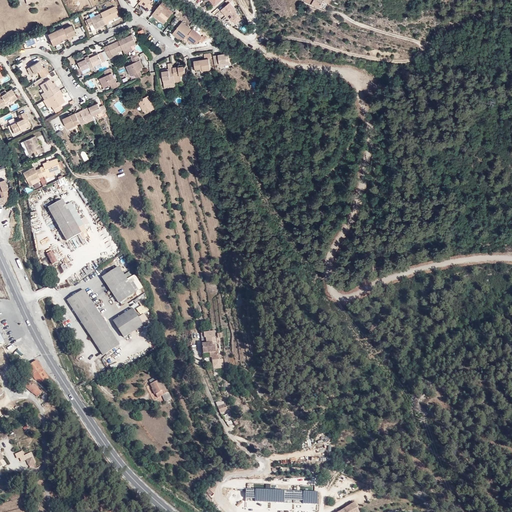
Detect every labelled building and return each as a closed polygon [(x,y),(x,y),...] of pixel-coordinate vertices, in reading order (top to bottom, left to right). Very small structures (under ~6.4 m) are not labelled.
[(140,0),(146,5),(145,7),(148,9),(153,4),(150,1),(150,0),(140,0)] [(172,3),(167,0),(162,0),(156,9),(159,12),(167,18),(172,11),(169,8),(172,3)] [(116,2),(102,9),(104,14),(107,13),(108,17),(120,12),(116,2)] [(238,10),(230,2),(220,10),(228,19),(229,18),(232,21),(234,20),(237,24),(240,21),(240,15),(237,12),(238,10)] [(104,14),(102,9),(87,16),(90,22),(93,19),(96,25),(107,20),(110,19),(108,17),(107,13),(104,14)] [(165,21),(167,18),(159,12),(157,14),(165,21)] [(182,34),(185,37),(187,34),(193,26),(182,18),(173,31),(180,37),(182,34)] [(73,23),(65,26),(68,33),(71,37),(72,39),(75,37),(74,35),(73,33),(77,31),(73,23)] [(203,31),(195,24),(193,26),(187,34),(197,41),(200,36),(204,39),(209,33),(204,29),(203,31)] [(65,26),(65,25),(49,32),(53,40),(68,33),(65,26)] [(68,33),(53,40),(55,44),(71,37),(68,33)] [(133,33),(120,39),(124,48),(133,44),(137,42),(133,33)] [(124,48),(120,39),(106,45),(112,57),(116,54),(115,52),(124,48)] [(124,48),(126,52),(134,47),(133,44),(124,48)] [(91,53),(96,64),(105,60),(101,51),(95,53),(94,51),(90,52),(91,53)] [(213,58),(215,65),(220,64),(230,62),(228,52),(218,54),(218,57),(213,58)] [(92,66),(96,64),(91,53),(86,55),(87,58),(80,61),(83,68),(91,65),(92,66)] [(202,68),(203,71),(211,69),(209,59),(211,58),(210,53),(204,54),(205,59),(195,61),(197,69),(202,68)] [(145,65),(141,54),(137,55),(133,57),(136,61),(129,64),(133,73),(136,71),(138,77),(144,74),(141,69),(144,68),(143,66),(145,65)] [(42,78),(49,73),(46,68),(44,69),(41,61),(27,68),(30,76),(39,72),(42,78)] [(173,68),(176,83),(182,82),(180,75),(185,74),(183,65),(173,68)] [(114,88),(120,85),(111,66),(105,69),(107,74),(101,77),(105,87),(112,83),(114,88)] [(168,72),(162,73),(165,88),(176,85),(176,83),(173,68),(172,67),(167,68),(168,70),(168,72)] [(85,83),(91,88),(94,84),(88,78),(85,83)] [(47,97),(60,90),(55,81),(54,83),(52,79),(40,85),(47,97)] [(7,106),(17,100),(11,90),(0,95),(0,94),(0,108),(6,105),(7,106)] [(62,93),(60,90),(47,97),(51,105),(53,107),(64,101),(61,94),(62,93)] [(47,97),(42,100),(47,107),(51,105),(47,97)] [(156,110),(149,97),(139,101),(146,115),(156,110)] [(92,105),(96,114),(105,109),(106,111),(111,109),(108,101),(103,104),(101,100),(92,105)] [(36,104),(40,110),(46,107),(42,101),(36,104)] [(88,119),(96,115),(96,114),(92,105),(91,104),(77,110),(81,120),(87,118),(88,119)] [(67,129),(82,121),(81,120),(77,110),(61,119),(67,129)] [(13,134),(29,126),(23,114),(16,117),(19,122),(9,126),(13,134)] [(39,148),(33,135),(23,140),(28,154),(34,151),(36,155),(43,151),(41,147),(39,148)] [(39,168),(43,178),(46,177),(45,174),(60,169),(56,159),(43,163),(44,166),(39,168)] [(39,180),(43,178),(39,168),(35,170),(34,167),(22,173),(26,184),(39,179),(39,180)] [(4,203),(11,202),(11,185),(9,179),(0,180),(0,192),(0,193),(2,196),(4,203)] [(67,241),(82,232),(67,205),(63,200),(49,207),(67,241)] [(67,205),(82,232),(87,229),(81,219),(86,216),(82,211),(78,213),(72,202),(67,205)] [(52,263),(56,260),(50,250),(46,253),(52,263)] [(119,305),(135,294),(119,268),(103,278),(119,305)] [(67,300),(83,326),(99,316),(82,290),(67,300)] [(135,308),(140,316),(148,311),(144,305),(148,303),(142,294),(129,303),(133,309),(135,308)] [(133,309),(113,323),(124,339),(143,325),(143,324),(138,318),(133,309)] [(147,321),(143,315),(138,318),(143,324),(147,321)] [(99,316),(83,326),(102,355),(103,356),(118,345),(99,316)] [(216,339),(214,328),(204,329),(205,335),(206,335),(206,337),(207,340),(212,340),(216,339)] [(214,365),(224,364),(223,356),(219,356),(218,348),(216,348),(215,342),(213,343),(212,340),(203,341),(204,351),(210,350),(211,354),(212,354),(214,365)] [(42,367),(37,360),(29,364),(21,367),(26,376),(30,374),(33,377),(43,369),(42,367)] [(48,377),(43,369),(33,377),(39,383),(48,377)] [(149,384),(156,398),(167,392),(161,380),(158,382),(157,380),(155,376),(148,380),(150,384),(149,384)] [(37,397),(41,393),(25,377),(21,380),(37,397)] [(42,386),(51,380),(48,377),(39,383),(41,386),(42,386)] [(54,385),(51,380),(42,386),(43,387),(48,390),(54,385)] [(36,463),(33,457),(27,460),(30,466),(36,463)] [(307,490),(245,488),(245,499),(304,501),(305,496),(312,497),(315,497),(315,492),(307,491),(307,490)] [(338,511),(337,511),(361,511),(359,507),(356,508),(354,503),(350,506),(347,507),(338,511)]
